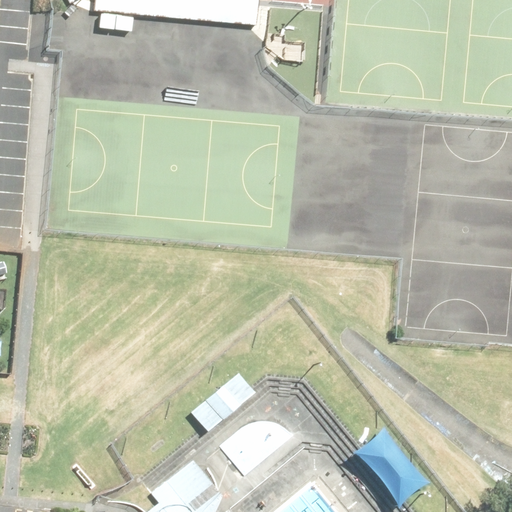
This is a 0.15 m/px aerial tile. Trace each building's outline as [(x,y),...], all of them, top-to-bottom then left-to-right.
[(217,0),(91,0),(90,13),(249,29),(251,3),(217,0)] [(246,396),(230,376),(184,414),(200,434),(246,396)] [(421,486),(376,428),(341,454),(388,511),(421,486)] [(182,511),(160,483),(145,496),(154,505),(145,511),(182,511)] [(448,511),(435,493),(418,506),(423,511),(448,511)]
